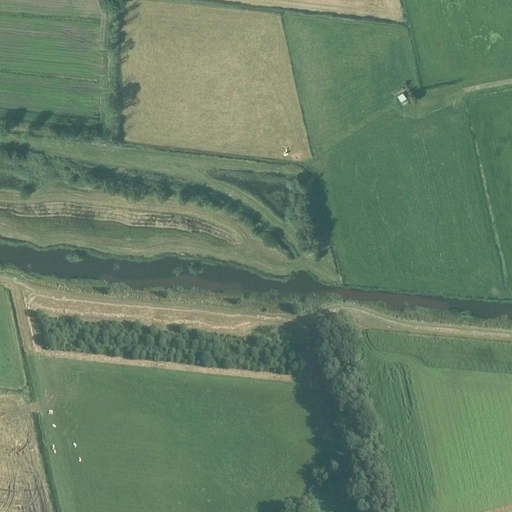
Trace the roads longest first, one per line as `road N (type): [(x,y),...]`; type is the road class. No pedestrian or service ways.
road 1 (track): [(0,278),(120,304),(303,320),(352,309)]
road 2 (track): [(352,309),(419,328),(511,334)]
